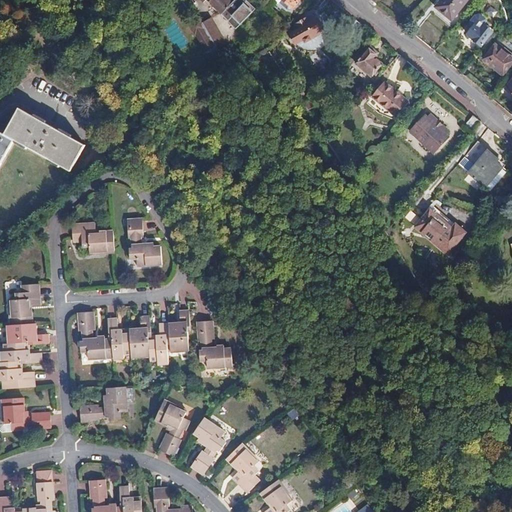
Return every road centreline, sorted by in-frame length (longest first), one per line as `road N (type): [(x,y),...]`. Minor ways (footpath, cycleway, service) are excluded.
road 1 (residential): [(58,303),(176,295),(187,272),(131,180),(115,171),(100,174),(59,210),(53,227)]
road 2 (residential): [(350,0),(511,133)]
road 3 (residential): [(69,453),(153,464),(220,511)]
road 4 (residential): [(69,453),(58,303)]
